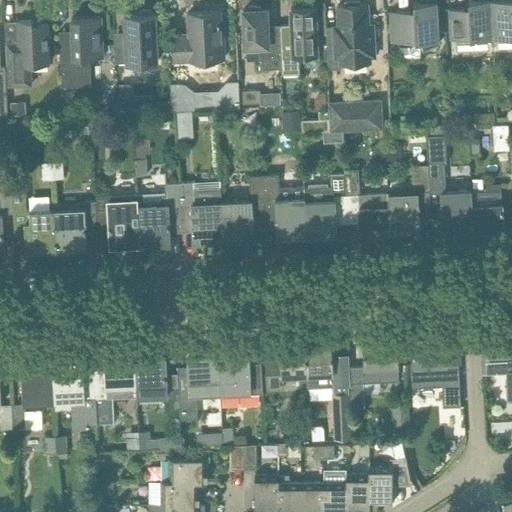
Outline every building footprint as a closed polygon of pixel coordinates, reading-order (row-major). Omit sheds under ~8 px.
[(338,33),(325,33),(327,68),(340,68),(340,63),(370,61),(369,57),(374,56),(373,24),(368,24),(367,4),(361,4),(358,0),(345,1),(343,5),(337,5),(338,33)] [(413,10),(390,11),(391,42),(418,41),(422,51),(438,44),(438,43),(435,0),(419,0),(420,1),(413,2),(413,10)] [(467,0),(468,7),(449,8),(451,55),(493,53),(490,0),(467,0)] [(511,0),(490,0),(493,53),(511,51),(511,0)] [(279,32),(281,68),(281,75),(299,74),(298,55),(316,54),(314,6),(311,6),(308,4),(302,4),(300,7),(290,7),(291,24),(279,25),(279,32)] [(259,69),(281,68),(279,32),(267,33),(266,9),(260,9),(260,7),(248,5),(247,9),(243,10),(244,52),(258,51),(259,69)] [(127,41),(115,42),(116,63),(128,62),(128,63),(130,63),(133,66),(138,67),(142,66),(146,62),(158,61),(156,14),(154,14),(150,11),(146,10),(142,11),(138,15),(126,16),(127,41)] [(223,33),(221,33),(219,11),(187,12),(188,34),(172,35),(173,61),(224,58),(223,33)] [(74,39),(61,40),(63,86),(93,85),(91,58),(104,57),(102,16),(73,18),(74,39)] [(27,64),(50,63),(50,47),(52,45),(51,37),(49,34),(48,23),(34,24),(33,20),(19,21),(20,43),(7,44),(9,86),(28,85),(27,64)] [(179,84),(171,84),(173,111),(175,110),(197,110),(197,102),(195,95),(186,85),(179,84)] [(243,103),(260,103),(260,91),(243,91),(243,103)] [(329,130),(381,128),(380,100),(327,102),(328,118),(329,126),(329,130)] [(192,110),(177,111),(177,122),(193,121),(192,110)] [(446,110),(433,110),(434,123),(447,122),(446,110)] [(299,111),(283,111),(283,130),(300,129),(299,111)] [(449,115),(450,123),(465,122),(464,114),(449,115)] [(60,118),(52,118),(52,138),(60,138),(60,118)] [(328,118),(301,119),(301,131),(329,130),(329,126),(328,118)] [(507,123),(492,124),(493,150),(509,149),(507,123)] [(444,124),(426,125),(426,126),(428,164),(429,188),(445,187),(444,163),(446,163),(444,125),(444,124)] [(386,160),(385,143),(375,144),(376,161),(386,160)] [(385,143),(386,160),(401,160),(400,143),(385,143)] [(135,158),(136,175),(146,175),(145,158),(135,158)] [(43,179),(53,178),(52,161),(42,162),(43,179)] [(62,161),(52,161),(53,178),(63,178),(62,161)] [(414,191),(388,192),(390,231),(420,229),(419,219),(418,205),(430,205),(429,193),(429,191),(429,188),(428,164),(413,165),(414,191)] [(357,168),(344,169),(345,173),(347,216),(359,215),(360,233),(390,231),(388,192),(358,194),(357,172),(357,168)] [(291,236),(306,235),(305,197),(279,198),(278,173),(261,174),(263,214),(275,213),(276,237),(279,237),(279,241),(291,240),(291,236)] [(308,187),(304,187),(305,197),(306,235),(336,234),(336,216),(347,216),(345,173),(337,173),(331,173),(331,186),(328,186),(328,183),(308,184),(308,187)] [(252,215),(263,214),(261,174),(249,175),(250,200),(221,201),(223,240),(253,238),(252,215)] [(194,181),(178,182),(180,224),(192,223),(193,242),(223,240),(221,201),(220,186),(195,188),(194,181)] [(165,192),(137,194),(140,244),(170,243),(169,224),(180,224),(178,182),(165,183),(165,192)] [(25,233),(26,250),(56,249),(55,223),(54,209),(25,210),(24,184),(12,185),(13,213),(14,234),(25,233)] [(486,191),(471,192),(473,231),(503,229),(502,203),(501,203),(501,190),(499,190),(499,184),(486,184),(486,191)] [(12,185),(0,185),(0,195),(1,213),(2,213),(13,213),(12,185)] [(441,191),(442,207),(443,232),(473,231),(471,192),(471,190),(441,191)] [(137,194),(96,196),(96,200),(97,230),(109,229),(110,246),(140,244),(137,194)] [(96,200),(83,201),(83,207),(54,209),(55,223),(56,249),(87,247),(86,230),(97,230),(96,200)] [(511,329),(484,331),(485,358),(486,374),(507,373),(508,399),(511,398),(511,329)] [(413,362),(410,362),(411,384),(433,383),(441,383),(441,386),(442,406),(460,406),(458,362),(447,363),(446,337),(412,338),(413,362)] [(350,383),(398,381),(396,339),(364,341),(365,366),(349,366),(350,383)] [(306,343),(308,374),(309,387),(333,386),(331,342),(306,343)] [(308,374),(306,343),(280,345),(280,353),(265,354),(267,388),(283,387),(283,375),(308,374)] [(248,353),(218,354),(220,379),(221,395),(262,393),(261,368),(249,368),(248,353)] [(218,354),(188,356),(189,365),(189,373),(190,397),(196,397),(221,395),(220,379),(218,354)] [(165,357),(135,359),(136,384),(137,396),(166,395),(166,400),(179,400),(178,393),(177,374),(166,375),(165,357)] [(135,359),(105,360),(105,369),(106,389),(107,397),(112,396),(112,398),(137,396),(136,384),(135,359)] [(79,424),(96,423),(95,389),(83,390),(82,361),(52,363),(54,402),(56,402),(57,405),(70,405),(70,401),(78,401),(79,424)] [(52,363),(21,365),(24,403),(54,402),(52,363)] [(189,373),(177,374),(178,393),(179,400),(179,412),(180,420),(198,420),(196,397),(190,397),(189,373)] [(347,385),(348,391),(332,392),(335,439),(351,438),(349,385),(347,385)] [(106,389),(95,389),(96,423),(113,422),(112,398),(112,396),(107,397),(106,389)] [(24,403),(12,404),(13,427),(25,427),(25,410),(24,403)] [(0,405),(0,404),(0,424),(0,428),(13,427),(12,404),(0,405)] [(406,404),(393,405),(394,429),(407,428),(406,404)] [(223,427),(224,444),(234,443),(233,426),(223,427)] [(149,430),(139,431),(140,448),(161,447),(161,437),(150,438),(149,430)] [(65,435),(55,436),(56,453),(66,452),(65,435)] [(56,453),(55,436),(45,436),(46,453),(56,453)] [(455,440),(444,441),(445,449),(455,448),(455,440)] [(278,455),(288,455),(288,441),(277,442),(278,455)] [(402,441),(393,443),(396,458),(405,456),(402,441)] [(369,443),(358,444),(359,457),(370,456),(369,443)] [(243,469),(244,444),(231,445),(231,469),(243,469)] [(244,444),(243,469),(256,469),(256,444),(244,444)] [(324,459),(334,458),(334,445),(323,446),(324,459)] [(314,459),(324,459),(323,446),(313,446),(314,459)] [(369,466),(369,473),(369,503),(370,503),(392,503),(392,485),(412,485),(407,466),(405,456),(396,458),(393,458),(393,465),(369,466)] [(169,481),(198,481),(198,482),(206,482),(206,458),(169,458),(169,481)] [(324,482),(323,482),(323,511),(346,511),(347,511),(345,511),(346,474),(346,470),(324,470),(324,482)] [(369,503),(369,473),(346,474),(345,511),(347,511),(370,511),(370,503),(369,503)] [(278,474),(254,474),(255,511),(278,511),(278,474)] [(277,511),(300,511),(301,482),(288,482),(288,474),(278,474),(278,511),(277,511)] [(99,492),(112,492),(112,481),(96,481),(99,492)] [(161,481),(161,504),(198,504),(198,482),(198,481),(169,481),(161,481)] [(323,511),(323,482),(301,482),(300,511),(323,511)]
